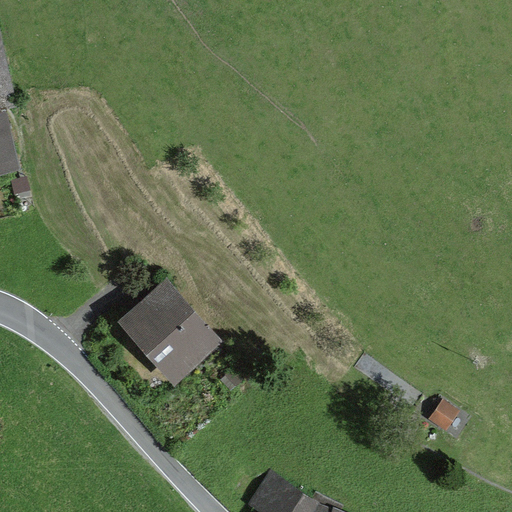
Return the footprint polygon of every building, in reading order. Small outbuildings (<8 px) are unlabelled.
[(0,102),(13,99),(0,43),(0,158),(8,156),(0,121),(0,102)] [(29,190),(25,177),(8,181),(12,195),(29,190)] [(203,365),(220,349),(168,290),(134,320),(175,367),(192,352),(203,365)] [(231,390),(244,379),(233,367),(220,379),(231,390)] [(445,422),(459,401),(442,390),(428,410),(445,422)] [(259,511),(303,511),(312,499),(273,473),(253,504),(261,509),(259,511)]
